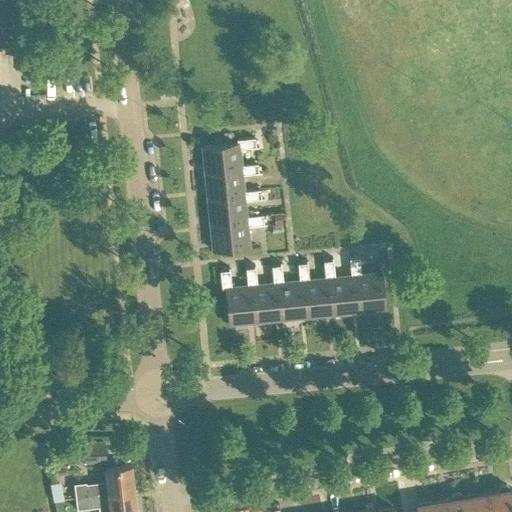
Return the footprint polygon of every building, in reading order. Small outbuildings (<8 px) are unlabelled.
[(29,44),(29,43),(28,0),(0,0),(0,45),(22,44),(29,44)] [(51,43),(29,43),(29,44),(22,44),(22,60),(52,60),(51,43)] [(202,145),(204,171),(240,167),(240,163),(238,147),(250,146),(249,136),(237,138),(237,141),(202,145)] [(204,171),(207,197),(243,193),(242,189),(241,172),(253,171),(252,162),(240,163),(240,167),(204,171)] [(207,197),(210,223),(245,219),(245,215),(243,198),(255,197),(254,188),(242,189),(243,193),(207,197)] [(245,219),(210,223),(212,249),(248,246),(246,224),(258,223),(257,214),(245,215),(245,219)] [(355,274),(358,309),(384,307),(381,271),(359,273),(358,261),(349,262),(350,274),(355,274)] [(323,265),(324,276),(329,276),(332,312),(358,309),(355,274),(350,274),(333,276),(332,264),(323,265)] [(297,267),(298,279),(302,279),(306,314),(332,312),(329,276),(324,276),(308,278),(306,266),(297,267)] [(271,270),(273,281),(276,281),(280,317),(306,314),(302,279),(298,279),(282,281),(281,269),(271,270)] [(254,319),(280,317),(276,281),(273,281),(256,283),(255,271),(245,272),(247,284),(250,284),(254,319)] [(228,322),(254,319),(250,284),(247,284),(230,286),(229,274),(220,275),(221,287),(224,287),(228,322)] [(103,459),(103,439),(71,440),(71,460),(103,459)] [(105,479),(74,483),(75,495),(86,494),(133,488),(130,463),(104,466),(105,479)] [(497,489),(486,491),(489,511),(511,511),(511,500),(510,487),(506,482),(498,483),(497,489)] [(86,494),(75,495),(76,507),(98,504),(98,511),(135,511),(133,488),(86,494)] [(450,497),(438,499),(440,511),(464,511),(461,495),(459,491),(459,490),(451,492),(450,497)] [(461,495),(464,511),(489,511),(486,491),(461,495)] [(440,511),(438,499),(414,503),(415,511),(440,511)]
